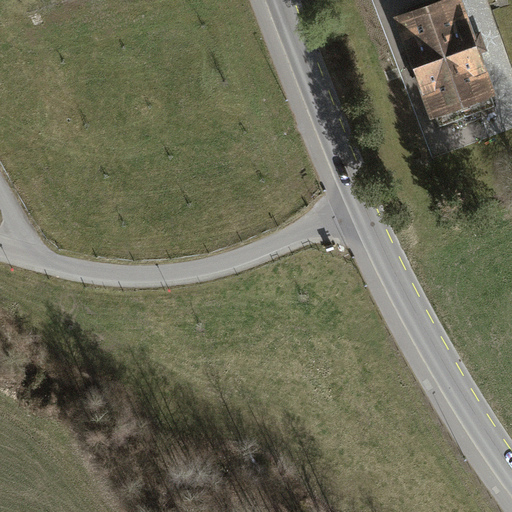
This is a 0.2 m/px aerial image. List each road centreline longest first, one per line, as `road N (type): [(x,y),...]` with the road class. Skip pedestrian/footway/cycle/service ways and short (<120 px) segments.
road 1 (residential): [(360,202),(223,262),(173,272),(117,273),(0,248)]
road 2 (secondary): [(360,202),(415,318),(511,474)]
road 3 (secondary): [(281,0),(360,202)]
